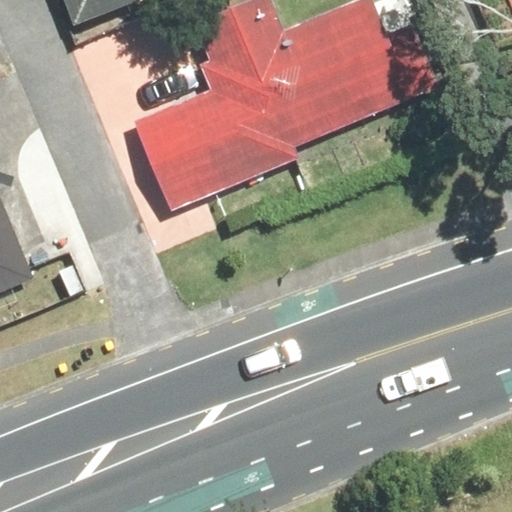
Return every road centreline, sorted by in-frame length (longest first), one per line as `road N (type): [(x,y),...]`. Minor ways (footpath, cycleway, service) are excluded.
road 1 (secondary): [(152,450),(511,319)]
road 2 (secondary): [(3,511),(152,450)]
